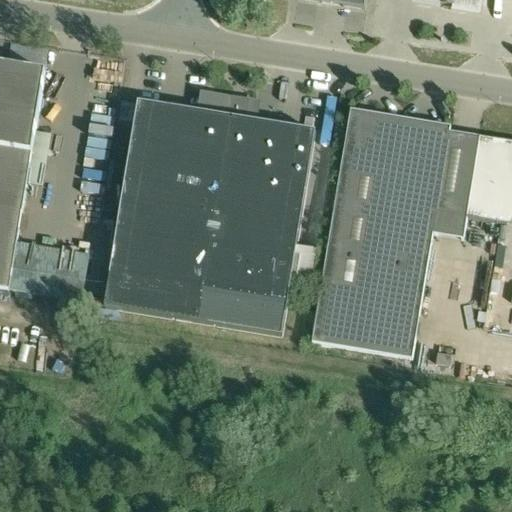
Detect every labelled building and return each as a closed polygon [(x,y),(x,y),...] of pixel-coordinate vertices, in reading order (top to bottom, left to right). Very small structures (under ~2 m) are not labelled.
[(299,0),(299,1),(365,11),(366,0),(248,0),(261,2),(263,2),(264,1),(266,1),(266,0),(299,0)] [(418,0),(418,4),(477,13),(479,0),(418,0)] [(46,74),(0,66),(0,290),(10,292),(45,77),(46,74)] [(105,310),(283,339),(316,134),(247,122),(250,103),(212,96),(208,116),(139,105),(105,310)] [(511,144),(472,138),(451,135),(451,131),(351,115),(313,346),(414,362),(434,237),(465,242),(468,220),(511,227),(511,144)] [(439,356),(438,366),(452,368),(454,358),(439,356)]
